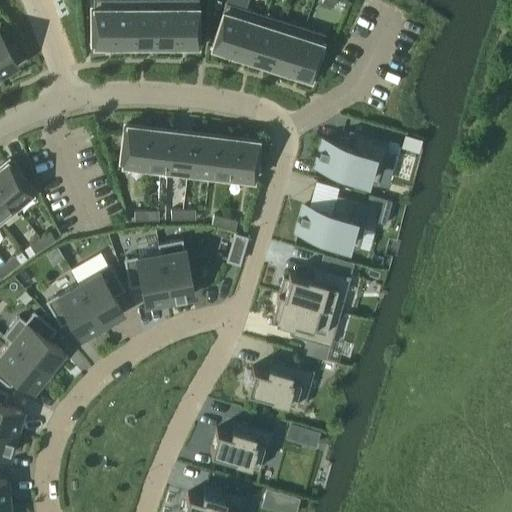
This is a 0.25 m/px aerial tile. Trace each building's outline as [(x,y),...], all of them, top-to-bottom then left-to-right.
[(116,45),(115,0),(93,0),(94,46),(116,45)] [(136,45),(135,0),(115,0),(116,45),(136,45)] [(157,45),(156,0),(135,0),(136,45),(157,45)] [(177,45),(176,0),(156,0),(157,45),(177,45)] [(198,0),(176,0),(177,45),(198,45),(198,0)] [(232,54),(246,9),(226,2),(212,47),(232,54)] [(252,60),(266,15),(246,9),(232,54),(252,60)] [(271,66),(285,21),(266,15),(252,60),(271,66)] [(290,72),(305,27),(285,21),(271,66),(290,72)] [(311,79),(325,34),(305,27),(290,72),(311,79)] [(7,46),(0,33),(0,73),(17,64),(16,62),(21,59),(12,43),(7,46)] [(145,167),(150,127),(127,124),(122,164),(145,167)] [(166,169),(171,129),(150,127),(145,167),(166,169)] [(188,172),(193,132),(171,129),(166,169),(188,172)] [(209,174),(214,134),(193,132),(188,172),(209,174)] [(320,156),(317,166),(344,173),(377,183),(389,141),(381,139),(356,132),(351,147),(325,139),(322,149),(320,149),(322,150),(320,155),(319,155),(318,155),(320,156)] [(231,177),(236,137),(214,134),(209,174),(231,177)] [(256,155),(258,140),(236,137),(231,177),(253,179),(254,172),(257,172),(259,155),(256,155)] [(33,192),(7,161),(0,166),(0,187),(15,206),(33,192)] [(0,218),(15,206),(0,187),(0,218)] [(301,221),(298,231),(358,248),(370,204),(337,194),(337,196),(332,212),(322,209),(305,204),(303,214),(301,214),(302,215),(301,220),(299,220),(299,221),(301,221)] [(184,219),(183,209),(171,209),(172,219),(184,219)] [(195,209),(183,209),(184,219),(196,219),(195,209)] [(147,220),(146,210),(135,210),(135,220),(147,220)] [(159,210),(146,210),(147,220),(159,220),(159,210)] [(223,227),(226,217),(214,215),(212,224),(223,227)] [(238,220),(226,217),(223,227),(235,230),(238,220)] [(50,231),(40,238),(45,246),(55,240),(50,231)] [(239,263),(247,237),(236,233),(228,259),(239,263)] [(35,252),(45,246),(40,238),(30,244),(35,252)] [(193,295),(183,239),(158,243),(160,253),(161,253),(170,299),(193,295)] [(161,253),(160,253),(125,259),(130,286),(142,284),(146,304),(170,299),(161,253)] [(323,253),(320,266),(351,275),(354,262),(323,253)] [(14,255),(5,262),(11,270),(20,263),(14,255)] [(0,275),(2,278),(11,270),(5,262),(0,266),(0,275)] [(110,265),(79,283),(103,324),(123,312),(113,295),(124,289),(110,265)] [(284,276),(279,293),(341,311),(351,275),(320,266),(315,265),(311,278),(306,277),(290,272),(288,277),(284,276)] [(103,324),(79,283),(48,301),(61,324),(72,318),(82,336),(103,324)] [(279,293),(272,315),(294,321),(290,334),(303,338),(313,341),(329,345),(331,346),(341,311),(279,293)] [(27,322),(19,316),(3,335),(11,341),(12,341),(49,370),(64,351),(48,339),(55,329),(34,312),(27,322)] [(12,341),(11,341),(0,355),(0,377),(11,386),(18,376),(34,389),(49,370),(12,341)] [(253,366),(247,389),(257,392),(256,396),(274,402),(276,397),(304,405),(314,370),(272,357),(268,370),(253,366)] [(23,410),(4,404),(7,392),(0,390),(0,427),(16,433),(23,410)] [(217,428),(210,451),(221,454),(220,458),(238,464),(239,459),(263,466),(273,432),(273,430),(235,420),(232,432),(217,428)] [(292,423),(288,436),(300,439),(316,444),(319,431),(292,423)] [(0,452),(9,456),(16,433),(0,427),(0,452)] [(0,503),(9,503),(7,479),(0,479),(0,503)] [(188,492),(182,511),(239,511),(244,494),(206,484),(203,497),(188,492)] [(275,509),(279,492),(266,488),(262,506),(275,509)] [(0,511),(9,511),(9,503),(0,503),(0,511)]
